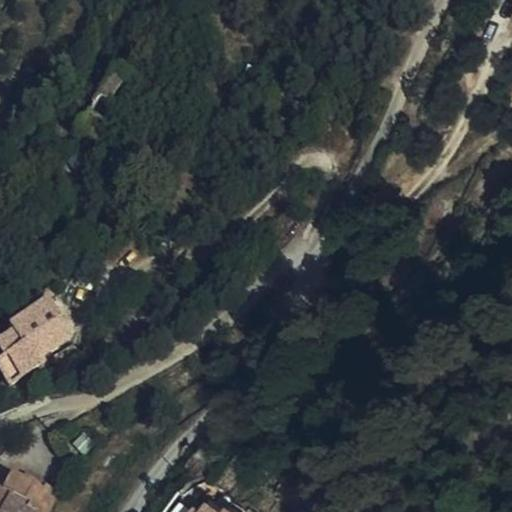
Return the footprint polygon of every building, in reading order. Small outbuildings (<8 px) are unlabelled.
[(116,75),(77,132),(97,147),(118,116),(120,118),(138,92),(125,81),(116,75)] [(167,169),(154,162),(148,170),(161,178),(167,169)] [(42,359),(68,341),(44,307),(9,330),(13,336),(0,344),(0,355),(4,361),(0,363),(0,374),(9,388),(38,369),(35,364),(42,359)] [(45,364),(42,359),(35,364),(38,369),(45,364)] [(246,466),(258,450),(246,440),(233,455),(246,466)] [(231,495),(247,476),(232,464),(216,483),(231,495)] [(51,511),(61,496),(45,487),(41,493),(21,482),(8,474),(0,487),(0,492),(8,497),(0,511),(51,511)] [(41,493),(45,487),(25,476),(21,482),(41,493)] [(214,497),(206,506),(201,511),(198,511),(196,509),(193,511),(242,511),(232,503),(228,509),(214,497)] [(198,511),(201,511),(206,506),(201,503),(196,509),(198,511)]
